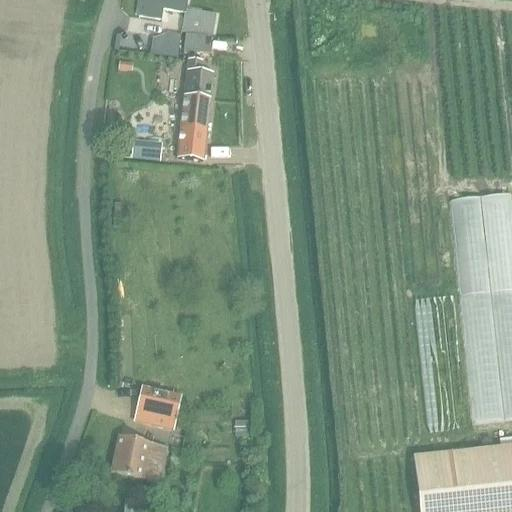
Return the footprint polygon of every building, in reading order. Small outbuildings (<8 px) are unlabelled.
[(211,38),(215,16),(184,11),(185,0),(141,0),(138,17),(159,21),(161,10),(184,13),(180,33),(211,38)] [(209,54),(211,38),(185,35),(183,51),(209,54)] [(118,62),(117,70),(127,71),(128,63),(118,62)] [(182,109),(180,129),(206,132),(208,112),(209,100),(212,76),(200,74),(201,64),(187,62),(183,97),(182,109)] [(141,389),(135,412),(155,417),(173,422),(179,398),(141,389)] [(142,482),(156,485),(164,448),(150,445),(118,438),(109,474),(142,482)] [(511,511),(511,446),(414,457),(419,511),(511,511)]
